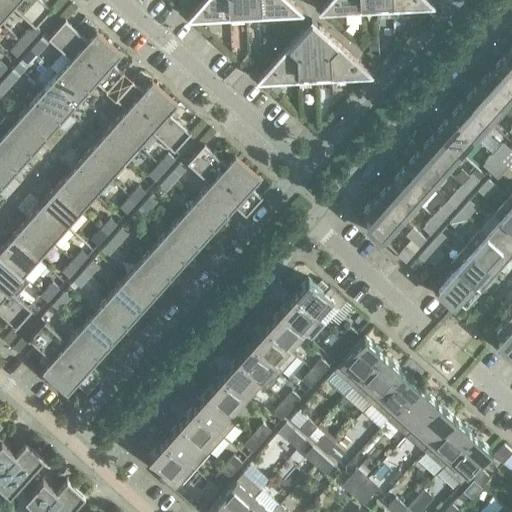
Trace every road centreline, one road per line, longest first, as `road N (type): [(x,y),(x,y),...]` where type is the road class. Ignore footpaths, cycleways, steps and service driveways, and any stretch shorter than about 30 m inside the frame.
road 1 (residential): [(311,170),(70,441)]
road 2 (residential): [(90,460),(310,219)]
road 3 (residential): [(310,219),(511,0)]
road 4 (residential): [(311,170),(118,0)]
road 5 (residential): [(461,0),(311,170)]
road 6 (residential): [(427,324),(310,219)]
